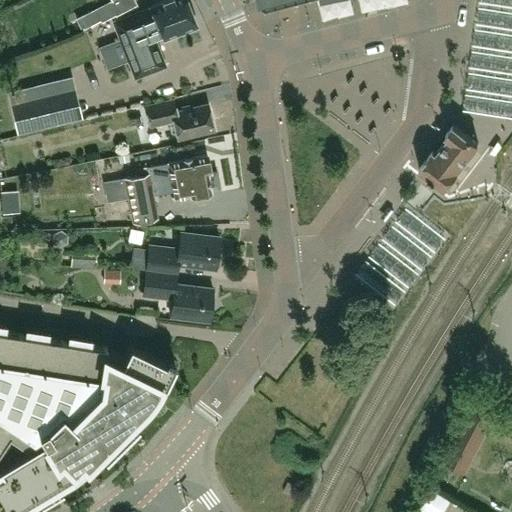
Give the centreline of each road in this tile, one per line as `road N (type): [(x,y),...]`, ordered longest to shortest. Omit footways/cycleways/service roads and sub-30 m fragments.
road 1 (residential): [(284,266),(309,262),(425,113),(442,9)]
road 2 (tertiary): [(252,59),(284,266)]
road 3 (tertiary): [(442,9),(252,59)]
road 4 (residential): [(261,343),(91,319)]
road 5 (tertiary): [(173,454),(261,343)]
